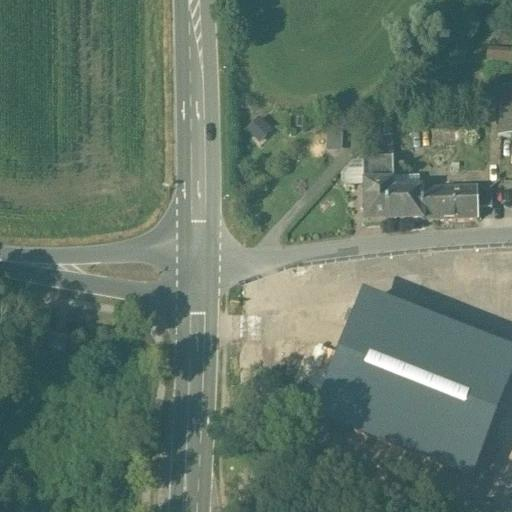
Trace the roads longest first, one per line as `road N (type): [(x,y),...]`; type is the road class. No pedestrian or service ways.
road 1 (unclassified): [(197,277),(352,246),(511,235)]
road 2 (secondary): [(197,277),(193,0)]
road 3 (secondary): [(186,511),(197,277)]
road 4 (tertiary): [(197,277),(0,261)]
